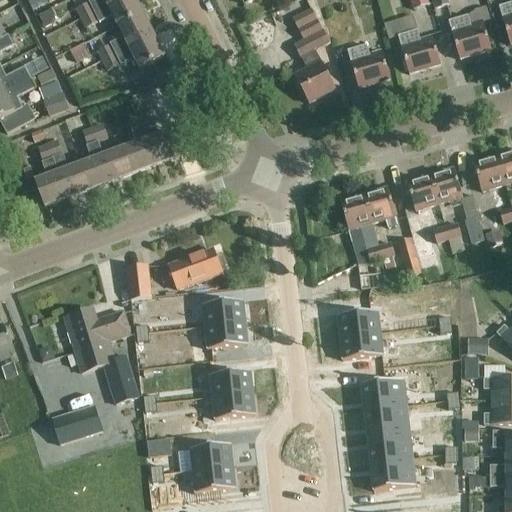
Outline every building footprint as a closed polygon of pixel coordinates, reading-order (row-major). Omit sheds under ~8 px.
[(76,12),(81,22),(94,15),(95,17),(129,0),(95,0),(88,4),(89,6),(76,12)] [(119,32),(143,20),(133,0),(129,0),(95,17),(94,15),(81,22),(86,31),(112,18),(119,32)] [(373,0),(379,17),(395,11),(391,0),(373,0)] [(410,0),(414,12),(430,7),(428,0),(410,0)] [(431,0),(435,12),(450,8),(448,0),(431,0)] [(511,5),(499,9),(510,47),(511,46),(511,5)] [(470,17),(448,24),(459,62),(491,53),(482,23),(490,21),(486,8),(476,11),(470,17)] [(312,11),(293,21),(304,41),(323,31),(312,11)] [(154,41),(143,20),(119,32),(123,39),(110,45),(111,48),(98,54),(103,63),(116,57),(117,60),(154,41)] [(309,106),(336,92),(319,60),(316,54),(331,46),(323,31),(304,41),(294,47),(305,67),(307,72),(295,78),(309,106)] [(421,42),(418,33),(399,39),(409,77),(441,68),(432,39),(421,42)] [(0,42),(0,69),(1,69),(0,66),(0,54),(13,48),(7,38),(0,42)] [(116,57),(103,63),(107,73),(133,60),(139,73),(164,60),(154,41),(117,60),(116,57)] [(370,57),(368,48),(348,54),(359,91),(389,83),(381,54),(370,57)] [(0,69),(0,96),(4,95),(3,93),(11,89),(12,90),(30,81),(23,69),(5,78),(1,69),(0,69)] [(4,95),(0,96),(0,124),(6,136),(35,122),(28,107),(22,110),(17,100),(35,91),(30,81),(12,90),(11,89),(3,93),(4,95)] [(43,103),(50,120),(69,113),(62,95),(43,103)] [(76,193),(134,173),(127,154),(70,173),(76,193)] [(464,262),(456,223),(430,229),(438,268),(464,262)] [(402,263),(398,241),(362,247),(358,225),(317,232),(326,285),(350,281),(348,267),(365,264),(369,285),(389,281),(386,266),(402,263)] [(428,234),(414,239),(422,270),(437,265),(428,234)] [(216,263),(213,253),(168,270),(177,294),(222,278),(221,275),(226,273),(221,261),(216,263)] [(130,304),(151,302),(147,270),(126,272),(130,304)] [(379,296),(355,300),(357,312),(381,308),(379,296)] [(242,302),(201,307),(204,329),(244,325),(242,302)] [(377,311),(337,316),(339,338),(380,334),(377,311)] [(108,344),(108,345),(130,338),(123,315),(96,323),(93,312),(63,321),(74,354),(108,344)] [(439,329),(451,328),(450,320),(438,321),(439,329)] [(244,325),(204,329),(206,352),(247,347),(244,325)] [(511,351),(511,330),(510,332),(504,327),(496,335),(511,351)] [(136,329),(136,337),(148,336),(148,328),(136,329)] [(451,328),(439,329),(440,337),(452,336),(451,328)] [(380,334),(339,338),(341,361),(382,357),(380,334)] [(149,344),(148,336),(136,337),(137,345),(149,344)] [(490,357),(490,342),(469,342),(469,357),(490,357)] [(113,363),(108,345),(108,344),(74,354),(80,376),(103,369),(114,408),(137,401),(125,359),(113,363)] [(143,371),(162,371),(162,384),(186,384),(187,357),(143,357),(143,371)] [(479,361),(465,361),(465,381),(479,381),(479,361)] [(250,372),(209,377),(212,399),(252,395),(250,372)] [(491,404),(511,403),(511,380),(483,380),(483,392),(491,392),(491,404)] [(403,382),(361,387),(364,413),(407,409),(403,382)] [(252,395),(212,399),(214,422),(254,417),(252,395)] [(446,396),(447,404),(459,403),(458,395),(446,396)] [(460,411),(459,403),(447,404),(448,412),(460,411)] [(511,403),(491,404),(491,416),(483,416),(483,427),(511,427),(511,403)] [(407,409),(364,413),(367,440),(410,435),(407,409)] [(59,448),(102,435),(94,410),(51,423),(59,448)] [(465,422),(465,432),(480,432),(480,422),(465,422)] [(480,432),(465,432),(464,442),(480,443),(480,432)] [(505,451),(505,459),(511,458),(511,439),(505,439),(505,434),(493,434),(493,451),(505,451)] [(410,435),(367,440),(370,467),(413,462),(410,435)] [(150,460),(171,458),(169,443),(149,445),(150,460)] [(230,445),(190,450),(192,472),(233,468),(230,445)] [(445,458),(457,458),(457,450),(445,450),(445,458)] [(457,458),(445,458),(445,466),(457,466),(457,458)] [(490,468),(490,478),(511,478),(511,458),(505,459),(505,468),(490,468)] [(480,474),(481,461),(464,461),(464,473),(480,474)] [(413,462),(370,467),(373,494),(416,489),(413,462)] [(233,468),(192,472),(195,495),(235,490),(233,468)] [(151,470),(151,478),(163,477),(163,469),(151,470)] [(163,477),(151,478),(152,486),(164,485),(163,477)] [(505,489),(506,498),(511,498),(511,478),(490,478),(490,489),(505,489)] [(456,480),(429,481),(430,494),(456,493),(456,480)] [(157,511),(156,511),(198,511),(197,497),(154,502),(155,511),(157,511)] [(511,511),(511,498),(506,498),(506,507),(498,507),(497,511),(511,511)] [(377,511),(377,501),(355,502),(354,511),(377,511)]
